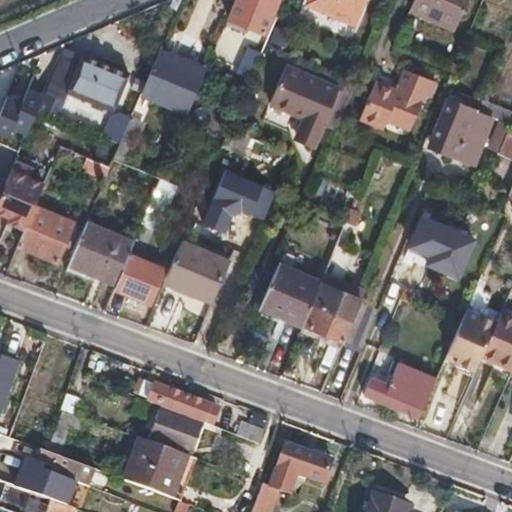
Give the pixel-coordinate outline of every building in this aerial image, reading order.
[(238,0),(229,21),(263,36),(278,0),(238,0)] [(310,0),(309,3),(353,23),(363,0),(310,0)] [(414,0),(410,10),(455,29),(467,0),(414,0)] [(255,71),(264,49),(250,43),(239,69),(253,75),(255,71)] [(46,93),(66,101),(70,92),(113,111),(128,75),(65,49),(46,93)] [(187,113),(204,71),(171,56),(153,98),(187,113)] [(356,84),(338,76),(333,89),(285,68),(269,105),(302,119),(295,135),(314,143),(321,128),(335,134),(356,84)] [(385,126),(387,122),(388,117),(411,127),(424,98),(429,100),(435,84),(408,72),(400,90),(378,80),(362,116),(385,126)] [(478,113),(489,88),(481,85),(470,110),(478,113)] [(7,91),(0,108),(0,126),(9,131),(14,119),(29,126),(44,93),(28,86),(23,98),(7,91)] [(46,93),(38,112),(58,120),(66,101),(46,93)] [(492,120),(478,113),(470,110),(448,101),(432,138),(459,150),(456,157),(474,164),(492,120)] [(103,138),(120,145),(131,118),(122,114),(111,118),(103,138)] [(388,117),(387,122),(409,132),(411,127),(388,117)] [(233,151),(240,132),(230,128),(224,143),(222,147),(233,151)] [(511,135),(508,133),(502,148),(511,152),(511,135)] [(17,134),(13,143),(19,146),(23,137),(17,134)] [(60,147),(55,159),(104,181),(110,169),(60,147)] [(30,170),(14,163),(3,188),(0,194),(0,216),(8,220),(7,223),(24,230),(34,207),(43,186),(26,179),(30,170)] [(271,193),(220,173),(198,227),(216,235),(225,212),(258,226),(271,193)] [(177,187),(159,179),(140,225),(157,232),(177,187)] [(356,192),(347,189),(344,196),(353,199),(356,192)] [(24,230),(17,245),(56,263),(73,224),(34,207),(24,230)] [(349,213),(324,273),(344,281),(369,221),(349,213)] [(431,227),(424,224),(411,255),(461,278),(477,242),(433,222),(431,227)] [(87,223),(69,264),(115,285),(128,255),(132,243),(87,223)] [(182,241),(164,282),(210,302),(227,261),(182,241)] [(115,285),(113,289),(149,305),(163,270),(128,255),(115,285)] [(278,265),(260,306),(303,324),(320,283),(278,265)] [(320,283),(303,324),(343,341),(359,303),(360,300),(320,283)] [(359,303),(343,341),(362,349),(378,311),(359,303)] [(496,323),(466,310),(461,323),(448,350),(459,355),(456,362),(475,370),(482,355),(496,323)] [(482,355),(511,368),(511,315),(501,311),(496,323),(482,355)] [(387,379),(396,358),(380,352),(372,373),(387,379)] [(0,356),(0,413),(18,364),(0,356)] [(365,396),(418,418),(435,381),(398,364),(389,385),(372,378),(365,396)] [(149,399),(148,403),(158,407),(205,425),(210,427),(216,409),(144,381),(138,395),(149,399)] [(158,407),(146,442),(186,456),(193,459),(205,425),(158,407)] [(236,436),(259,442),(262,427),(239,421),(236,436)] [(146,442),(140,439),(124,482),(171,500),(186,456),(146,442)] [(262,485),(252,511),(268,511),(277,490),(289,494),(297,474),(324,484),(332,462),(284,444),(268,487),(262,485)] [(0,463),(0,481),(2,483),(6,484),(32,494),(40,470),(49,473),(87,487),(93,471),(47,453),(40,451),(36,462),(14,453),(12,458),(3,455),(0,463)] [(32,494),(6,484),(0,500),(0,508),(9,511),(72,511),(74,509),(32,494)] [(390,511),(367,503),(363,511),(390,511)]
